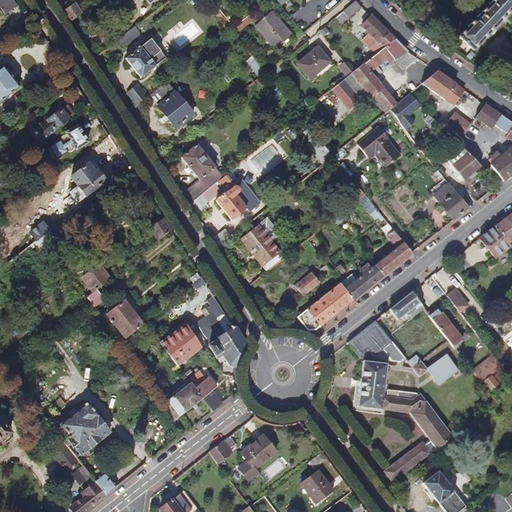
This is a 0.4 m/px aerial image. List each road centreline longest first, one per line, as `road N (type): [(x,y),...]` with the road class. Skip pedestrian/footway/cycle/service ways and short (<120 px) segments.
road 1 (primary): [(36,0),(270,357)]
road 2 (residential): [(300,361),(511,193)]
road 3 (residential): [(121,502),(265,388)]
road 4 (primary): [(511,108),(412,40),(370,0)]
road 5 (primary): [(295,392),(385,511)]
